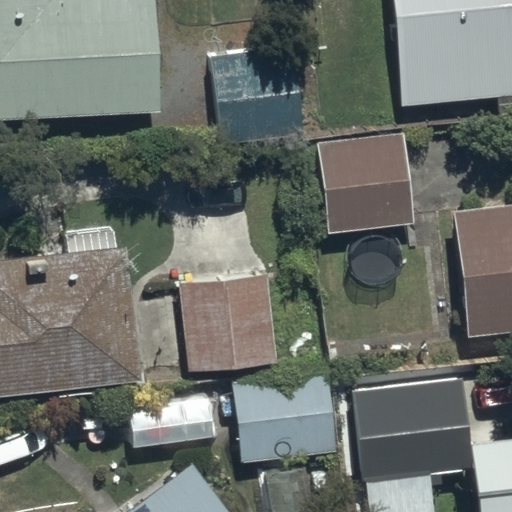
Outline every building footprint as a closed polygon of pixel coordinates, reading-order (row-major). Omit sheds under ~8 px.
[(0,0),(0,119),(163,111),(157,0),(0,0)] [(511,0),(386,0),(396,104),(511,94),(511,0)] [(292,47),(211,56),(221,141),(302,131),(292,47)] [(403,132),(315,141),(325,232),(413,222),(403,132)] [(511,203),(453,209),(465,337),(511,332),(511,203)] [(0,395),(142,380),(127,250),(0,264),(0,395)] [(266,273),(176,281),(185,372),(275,364),(266,273)] [(232,384),(242,464),(337,452),(327,372),(232,384)] [(469,377),(356,390),(369,511),(433,511),(430,474),(471,470),(475,511),(511,511),(511,421),(474,426),(469,377)] [(227,511),(190,463),(128,511),(227,511)]
